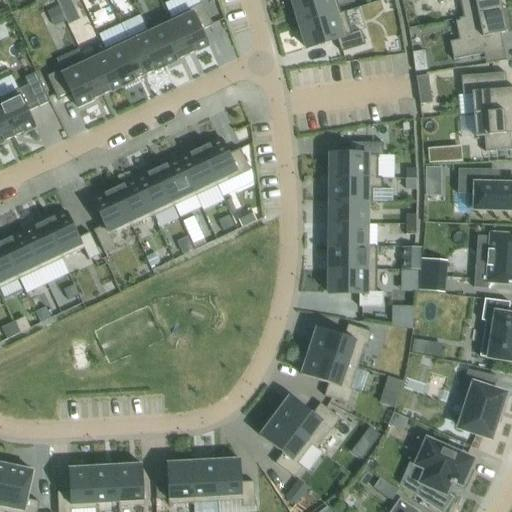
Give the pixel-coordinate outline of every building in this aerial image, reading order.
[(70,0),(57,0),(69,26),(80,20),(70,0)] [(346,13),(341,14),(337,0),(311,0),(293,6),(300,27),(346,13)] [(437,0),(439,5),(460,0),(464,19),(459,20),(459,21),(503,12),(500,0),(437,0)] [(170,20),(187,58),(198,53),(197,53),(209,48),(201,32),(212,27),(202,5),(170,20)] [(60,12),(50,16),(57,30),(66,26),(60,12)] [(460,41),(450,43),(454,62),(485,55),(487,65),(506,62),(504,51),(500,35),(508,34),(503,12),(459,21),(460,22),(456,23),(460,41)] [(300,27),(307,50),(338,41),(342,53),(366,46),(361,32),(353,35),(346,13),(300,27)] [(150,34),(166,68),(177,62),(177,63),(187,58),(170,20),(148,30),(150,34)] [(129,44),(145,78),(155,73),(166,68),(150,34),(129,44)] [(127,41),(106,51),(123,88),(135,82),(135,83),(145,78),(129,44),(127,41)] [(84,61),(102,98),(112,93),(123,88),(106,51),(84,61)] [(425,52),(413,54),(416,73),(428,71),(425,52)] [(48,78),(58,100),(71,94),(78,109),(92,102),(92,103),(102,98),(84,61),(48,78)] [(474,116),(511,112),(511,90),(507,91),(506,74),(461,78),(463,97),(472,96),(474,116)] [(421,106),(433,104),(429,77),(417,78),(421,106)] [(0,109),(14,139),(24,135),(24,134),(36,129),(29,113),(40,108),(30,87),(0,100),(0,109)] [(0,145),(4,144),(14,139),(0,109),(0,145)] [(511,135),(511,112),(474,116),(475,138),(485,138),(486,154),(511,151),(511,147),(511,135)] [(200,150),(218,188),(240,177),(242,181),(254,176),(242,149),(230,155),(222,140),(210,146),(200,150)] [(460,148),(443,148),(444,164),(461,163),(460,148)] [(179,161),(196,198),(218,188),(200,150),(190,155),(179,161)] [(383,180),(383,179),(378,179),(378,156),(330,156),(330,180),(383,180)] [(157,170),(175,208),(196,198),(179,161),(168,166),(157,170)] [(437,167),(424,168),(425,184),(438,183),(437,167)] [(457,170),(458,195),(470,194),(471,210),(511,207),(511,181),(487,183),(486,169),(457,170)] [(136,181),(154,218),(175,208),(157,170),(147,175),(147,176),(136,181)] [(407,180),(416,180),(416,170),(407,170),(407,180)] [(373,203),(373,190),(383,190),(383,180),(330,180),(330,203),(373,203)] [(115,191),(132,228),(154,218),(136,181),(125,186),(115,191)] [(94,232),(105,254),(115,249),(110,238),(132,228),(115,191),(105,195),(105,196),(93,201),(105,227),(94,232)] [(368,226),(368,204),(373,204),(373,203),(330,203),(330,225),(368,226)] [(45,223),(62,260),(85,250),(90,261),(101,256),(90,234),(80,239),(67,213),(55,219),(55,218),(45,223)] [(230,216),(219,221),(224,232),(235,227),(230,216)] [(417,216),(407,216),(407,226),(417,226),(417,216)] [(24,234),(41,270),(62,260),(45,223),(35,228),(24,234)] [(378,249),(378,248),(368,248),(368,226),(330,225),(329,248),(378,249)] [(417,226),(407,226),(407,236),(416,236),(417,226)] [(2,243),(20,280),(41,270),(24,234),(13,239),(12,239),(2,243)] [(489,252),(487,276),(475,275),(474,289),(488,290),(489,284),(511,286),(511,235),(490,234),(490,239),(478,238),(477,251),(489,252)] [(187,239),(176,244),(183,257),(193,252),(187,239)] [(0,289),(20,280),(2,243),(0,244),(0,289)] [(377,271),(378,249),(329,248),(329,271),(377,271)] [(155,255),(148,258),(152,267),(160,264),(155,255)] [(402,259),(402,270),(422,270),(422,260),(402,259)] [(329,271),(329,295),(360,295),(360,308),(384,308),(384,294),(377,294),(377,271),(329,271)] [(444,294),(446,278),(421,276),(420,292),(444,294)] [(75,286),(64,291),(69,301),(80,296),(75,286)] [(510,306),(485,302),(482,323),(486,324),(480,359),(511,363),(511,316),(508,316),(510,306)] [(393,328),(413,331),(416,309),(393,308),(393,328)] [(48,309),(37,314),(42,325),(53,319),(48,309)] [(26,318),(15,324),(20,335),(31,330),(26,318)] [(15,324),(3,329),(9,340),(20,335),(15,324)] [(358,369),(366,345),(368,346),(372,334),(349,326),(345,338),(317,329),(309,353),(358,369)] [(413,342),(411,354),(425,356),(427,344),(413,342)] [(309,353),(302,376),(329,385),(325,398),(348,405),(353,391),(351,391),(358,369),(309,353)] [(465,430),(496,440),(509,397),(498,393),(502,380),(473,373),(466,394),(475,397),(465,430)] [(390,380),(386,393),(397,396),(401,384),(390,380)] [(318,450),(341,420),(321,405),(314,415),(290,397),(275,417),(318,450)] [(393,414),(388,426),(403,433),(408,421),(393,414)] [(275,417),(260,437),(283,455),(276,465),(296,479),(303,469),(298,465),(312,446),(318,450),(275,417)] [(370,428),(364,436),(375,444),(381,436),(370,428)] [(422,486),(414,497),(434,511),(443,511),(452,499),(445,494),(449,485),(454,487),(455,484),(460,486),(461,484),(464,486),(470,471),(467,470),(471,462),(426,442),(415,467),(425,471),(419,485),(422,486)] [(218,503),(243,502),(243,509),(256,508),(254,483),(242,484),(241,461),(216,462),(218,503)] [(194,505),(218,503),(216,462),(192,463),(194,505)] [(194,505),(192,463),(167,465),(169,506),(194,505)] [(0,511),(10,467),(0,464),(0,511)] [(120,509),(145,507),(143,466),(118,467),(120,509)] [(10,467),(0,511),(38,511),(40,504),(28,501),(34,472),(10,467)] [(96,510),(97,510),(97,505),(119,504),(119,509),(120,509),(118,467),(94,469),(96,510)] [(96,510),(94,469),(69,470),(70,493),(58,494),(59,511),(71,511),(72,511),(96,510)] [(300,480),(285,499),(297,508),(311,489),(300,480)] [(380,480),(373,489),(391,502),(398,492),(380,480)] [(165,489),(156,489),(156,502),(166,501),(165,489)] [(417,511),(400,500),(391,511),(417,511)]
